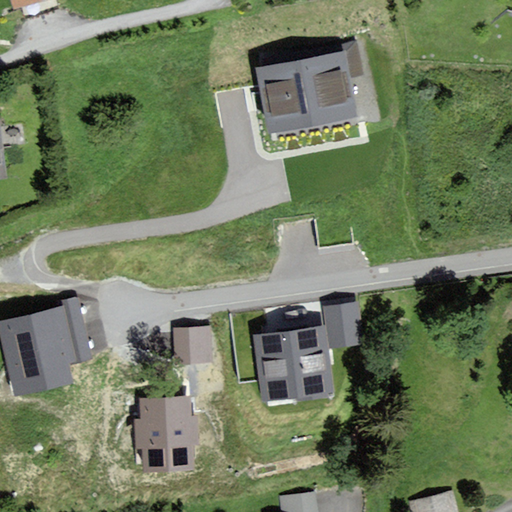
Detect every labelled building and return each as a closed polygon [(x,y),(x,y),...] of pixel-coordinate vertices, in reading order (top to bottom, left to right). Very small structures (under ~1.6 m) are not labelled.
[(354,111),(343,51),(260,67),(271,127),(354,111)] [(362,342),(357,303),(326,307),(331,346),(362,342)] [(76,360),(63,308),(0,322),(0,323),(17,393),(71,380),(67,363),(76,360)] [(331,390),(321,327),(257,336),(266,399),(331,390)] [(209,361),(208,328),(175,329),(177,362),(209,361)] [(188,419),(188,398),(143,400),(144,420),(138,421),(139,446),(146,445),(146,469),(191,467),(190,442),(195,442),(194,418),(188,419)] [(453,511),(450,496),(409,506),(410,511),(453,511)] [(312,511),(311,497),(281,499),(281,511),(312,511)]
